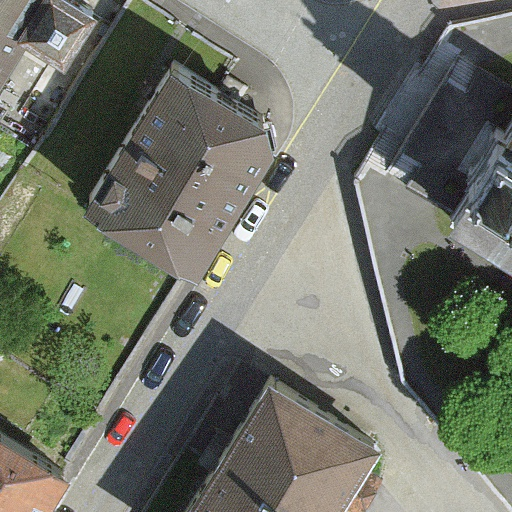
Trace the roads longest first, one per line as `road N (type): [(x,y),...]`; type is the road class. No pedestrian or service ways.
road 1 (residential): [(89,511),(289,192)]
road 2 (residential): [(289,192),(390,417),(428,472)]
road 3 (residential): [(365,74),(245,0)]
road 4 (residential): [(289,192),(365,74)]
